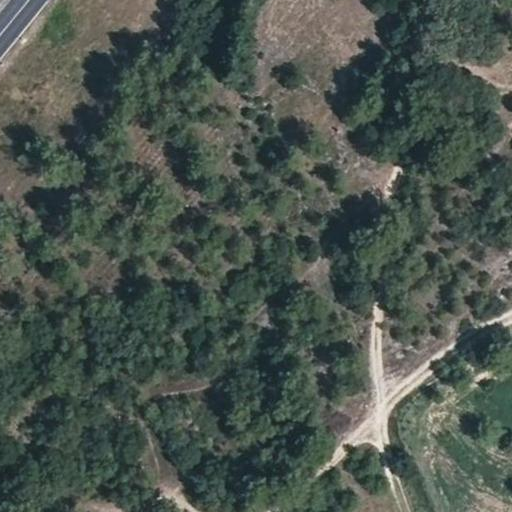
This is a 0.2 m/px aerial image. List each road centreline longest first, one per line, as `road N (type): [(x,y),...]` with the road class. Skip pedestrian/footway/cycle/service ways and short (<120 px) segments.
road 1 (track): [(434,0),(391,197),(372,336),(382,447),(403,511)]
road 2 (track): [(511,316),(476,332),(377,415),(279,511)]
